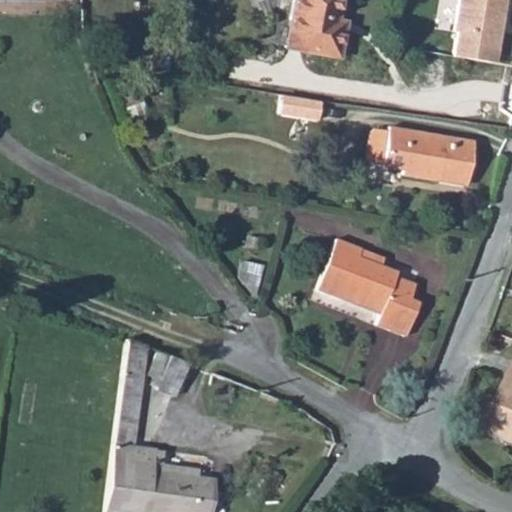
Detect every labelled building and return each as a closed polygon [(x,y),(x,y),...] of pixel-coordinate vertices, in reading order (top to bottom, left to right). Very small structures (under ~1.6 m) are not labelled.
[(291,20),(286,48),(335,57),(340,31),(332,29),(337,0),(291,0),(288,20),(291,20)] [(456,32),(451,57),(494,64),(500,32),(495,32),(497,22),(502,19),(505,0),(457,0),(452,32),(456,32)] [(139,80),(124,83),(131,125),(146,120),(139,80)] [(399,175),(435,181),(436,172),(466,177),(472,143),(385,128),(385,131),(373,129),(367,134),(363,164),(400,170),(399,175)] [(333,240),(314,290),(340,300),(342,293),(381,307),(374,326),(404,337),(416,303),(408,300),(413,285),(378,272),(380,267),(356,258),(359,250),(333,240)] [(142,348),(125,341),(103,508),(131,511),(206,511),(211,480),(151,473),(153,450),(121,447),(122,439),(131,440),(142,348)] [(155,352),(145,376),(158,381),(154,390),(173,397),(185,365),(155,352)] [(186,367),(174,400),(217,418),(230,384),(186,367)] [(511,372),(495,418),(498,419),(507,438),(511,434),(511,372)]
